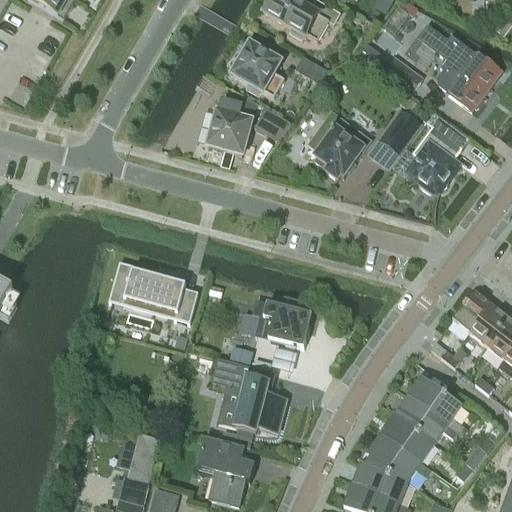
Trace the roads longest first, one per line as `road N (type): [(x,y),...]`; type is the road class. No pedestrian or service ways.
road 1 (residential): [(86,161),(454,263)]
road 2 (residential): [(299,511),(351,403),(454,263)]
road 3 (residential): [(86,161),(178,0)]
